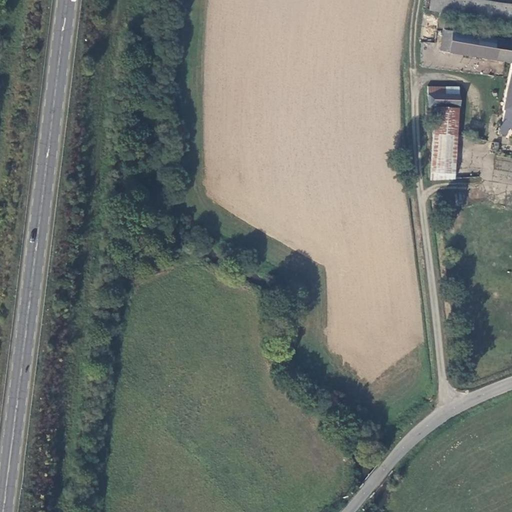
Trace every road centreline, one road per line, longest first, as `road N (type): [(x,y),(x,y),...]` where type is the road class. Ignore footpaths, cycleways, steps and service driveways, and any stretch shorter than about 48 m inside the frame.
road 1 (primary): [(66,0),(2,511)]
road 2 (unclassified): [(448,412),(412,81),(416,0)]
road 3 (tertiary): [(348,511),(448,412)]
